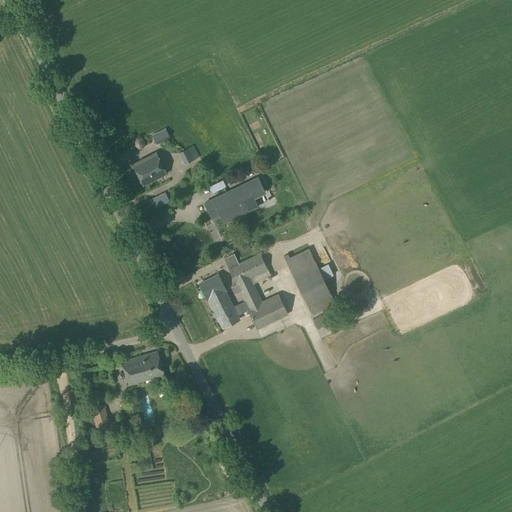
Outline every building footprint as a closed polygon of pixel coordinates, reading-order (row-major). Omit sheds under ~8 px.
[(156,145),(170,138),(165,129),(152,135),(156,145)] [(183,165),(199,157),(193,146),(178,153),(183,165)] [(143,185),(166,173),(156,153),(132,165),(143,185)] [(209,184),(213,192),(229,185),(224,176),(209,184)] [(223,222),(257,206),(254,198),(265,193),(257,178),(205,204),(212,218),(220,214),(223,222)] [(154,209),(169,201),(164,192),(149,200),(154,209)] [(216,243),(224,240),(219,225),(211,228),(216,243)] [(231,249),(236,246),(234,241),(228,243),(231,249)] [(220,254),(226,251),(223,246),(217,249),(220,254)] [(318,268),(308,248),(289,257),(288,254),(283,256),(311,315),(335,303),(324,280),(333,275),(328,263),(318,268)] [(227,297),(211,305),(222,328),(239,319),(236,315),(248,310),(257,328),(287,314),(278,295),(260,303),(251,284),(270,275),(259,254),(239,264),(234,253),(223,258),(235,284),(238,283),(246,301),(232,307),(227,297)] [(211,305),(227,297),(224,291),(225,290),(217,275),(199,284),(206,299),(208,299),(211,305)] [(128,385),(164,375),(157,351),(121,361),(128,385)] [(137,415),(137,398),(127,398),(127,415),(137,415)] [(108,419),(105,407),(106,407),(105,404),(90,409),(96,430),(111,425),(109,419),(108,419)] [(85,448),(101,445),(99,435),(83,438),(85,448)]
